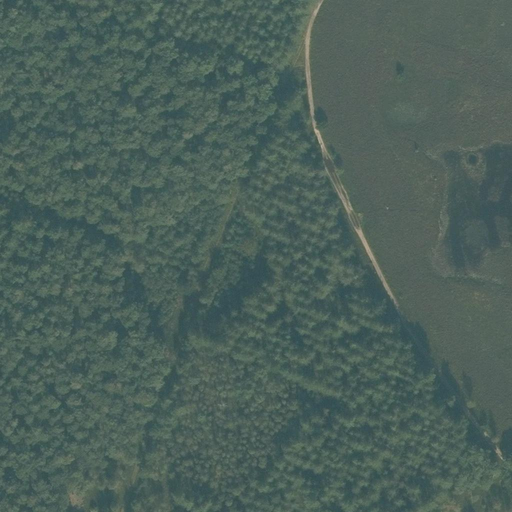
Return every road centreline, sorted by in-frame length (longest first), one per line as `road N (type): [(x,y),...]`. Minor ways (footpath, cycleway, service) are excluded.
road 1 (track): [(320,0),(296,62),(326,168),(373,279),(417,354),(511,474)]
road 2 (track): [(296,62),(198,273)]
